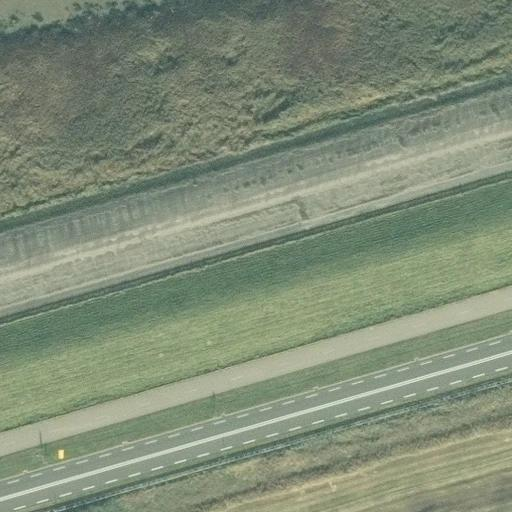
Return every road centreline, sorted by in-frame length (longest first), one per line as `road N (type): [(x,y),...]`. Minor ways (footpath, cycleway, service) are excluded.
road 1 (primary): [(0,500),(511,352)]
road 2 (unclassified): [(0,446),(511,300)]
